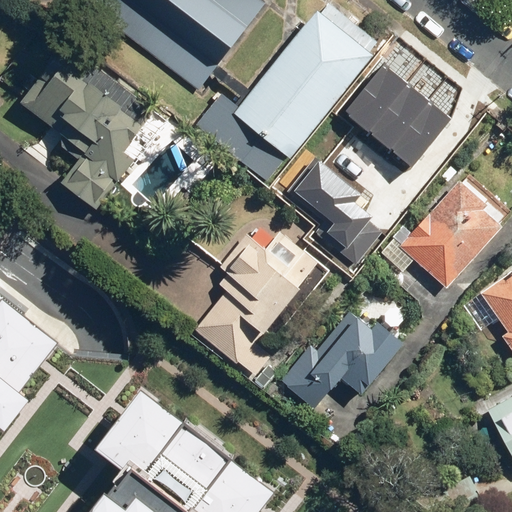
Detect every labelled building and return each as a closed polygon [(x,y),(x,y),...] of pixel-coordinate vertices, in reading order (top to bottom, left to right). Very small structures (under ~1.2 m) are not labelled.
[(201,92),(268,3),(264,0),(80,0),(80,1),(201,92)] [(238,106),(222,93),(198,123),(271,181),(373,54),(368,51),(377,40),(328,2),(320,12),(316,9),(238,106)] [(158,112),(67,40),(20,98),(86,151),(63,180),(99,208),(140,158),(129,149),(158,112)] [(385,95),(368,115),(351,101),(304,158),(377,219),(430,156),(427,153),(438,140),(385,95)] [(466,176),(455,188),(419,229),(408,219),(381,250),(404,270),(418,255),(452,284),(511,216),(466,176)] [(276,351),(263,342),(323,259),(284,231),(272,248),(250,232),(225,266),(231,270),(221,283),(229,289),(199,330),(247,364),(260,374),(276,351)] [(511,270),(466,305),(482,325),(500,312),(511,327),(504,333),(511,342),(511,270)] [(412,339),(398,326),(406,317),(379,292),(370,302),(346,329),(342,325),(320,350),(312,343),(282,377),(318,409),(347,377),(365,393),(412,339)] [(0,511),(0,379),(35,334),(0,306),(0,511),(230,511),(256,478),(120,374),(13,511),(0,511)] [(413,511),(178,331),(166,346),(380,511),(413,511)] [(511,394),(489,407),(511,448),(511,394)]
